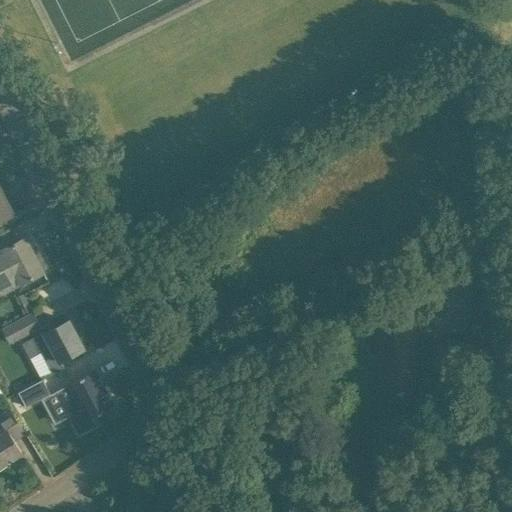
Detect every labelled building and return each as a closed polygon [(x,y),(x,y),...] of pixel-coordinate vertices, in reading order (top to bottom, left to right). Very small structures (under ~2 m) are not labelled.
[(0,219),(9,215),(0,197),(0,189),(1,189),(0,188),(0,219)] [(479,214),(464,216),(466,228),(479,226),(481,226),(480,222),(479,214)] [(26,237),(8,247),(1,251),(2,253),(0,253),(0,294),(1,294),(44,271),(42,268),(45,266),(39,253),(35,255),(26,237)] [(469,246),(476,315),(503,312),(496,243),(469,246)] [(34,310),(2,328),(10,343),(42,326),(34,310)] [(409,317),(378,321),(382,362),(380,362),(382,382),(416,379),(409,317)] [(65,366),(61,359),(84,347),(69,319),(51,328),(46,331),(45,330),(23,342),(41,377),(42,378),(43,378),(65,366)] [(70,383),(55,391),(68,415),(69,414),(70,415),(79,433),(95,424),(91,416),(114,404),(95,368),(69,382),(70,383)] [(26,406),(42,398),(51,393),(43,378),(18,391),(26,406)] [(0,465),(22,451),(14,438),(24,431),(9,407),(0,413),(0,465)]
